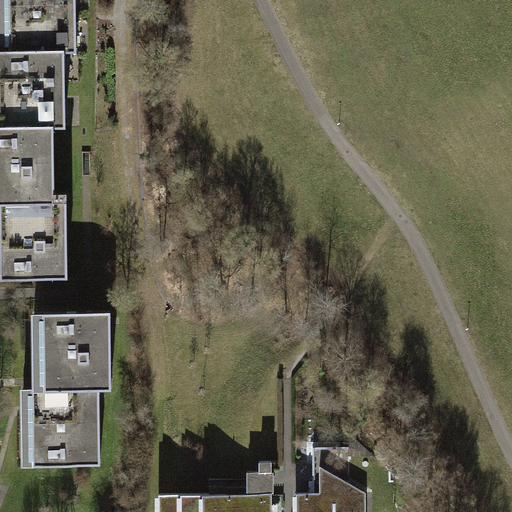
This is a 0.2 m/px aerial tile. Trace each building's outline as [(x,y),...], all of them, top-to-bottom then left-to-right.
[(0,50),(0,125),(65,124),(65,96),(65,82),(65,53),(76,52),(75,0),(8,0),(9,39),(10,51),(0,50)] [(0,228),(1,279),(68,277),(66,193),(54,193),(53,127),(65,127),(65,124),(0,125),(0,228)] [(111,389),(110,311),(43,312),(43,377),(43,382),(44,387),(32,387),(33,416),(33,465),(100,464),(99,389),(111,389)] [(271,471),(271,461),(259,461),(259,471),(271,471)] [(336,492),(297,492),(296,511),(365,511),(366,492),(335,475),(336,492)] [(181,511),(181,493),(159,493),(159,511),(181,511)] [(202,511),(203,493),(181,493),(181,511),(202,511)] [(271,511),(272,493),(210,493),(203,493),(202,511),(271,511)]
